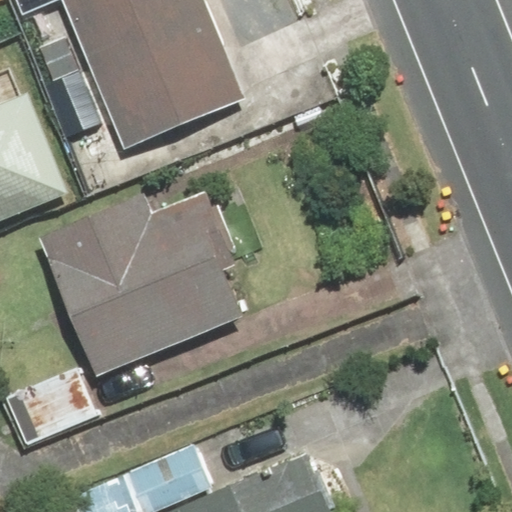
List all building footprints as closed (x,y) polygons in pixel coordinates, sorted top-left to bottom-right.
[(223,95),(181,0),(62,0),(123,138),(223,95)] [(121,147),(74,31),(37,46),(84,162),(121,147)] [(0,220),(80,187),(37,88),(0,104),(0,220)] [(161,190),(54,234),(112,375),(274,308),(223,184),(168,207),(161,190)] [(79,362),(6,397),(30,448),(103,413),(79,362)] [(202,438),(43,505),(46,511),(159,511),(222,485),(202,438)] [(353,511),(331,452),(179,509),(180,511),(353,511)]
